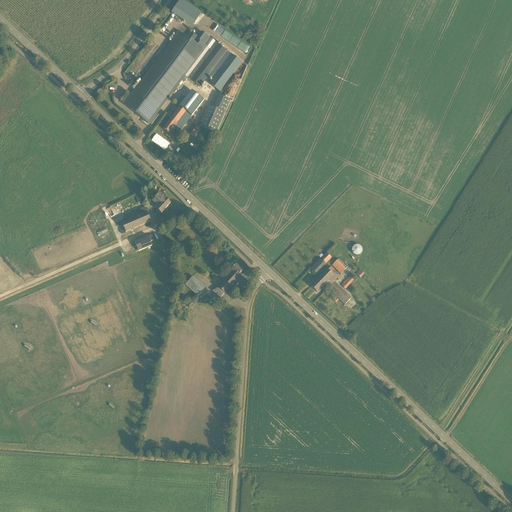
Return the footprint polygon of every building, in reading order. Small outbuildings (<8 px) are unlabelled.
[(180,0),(178,0),(170,14),(191,27),(200,12),(180,0)] [(156,114),(178,85),(204,51),(212,40),(202,32),(193,43),(179,32),(153,66),(132,95),(130,93),(122,103),(125,104),(124,105),(149,124),(149,123),(152,125),(159,115),(156,114)] [(252,48),(233,35),(229,42),(247,54),(252,48)] [(156,37),(125,79),(133,84),(156,53),(152,50),(159,40),(156,37)] [(227,51),(214,42),(187,78),(200,87),(227,51)] [(231,55),(209,84),(220,92),(242,63),(231,55)] [(203,102),(191,93),(163,129),(170,134),(174,129),(179,132),(203,102)] [(208,105),(199,125),(217,132),(230,100),(219,95),(214,107),(208,105)] [(158,207),(156,209),(161,214),(171,204),(160,193),(152,202),(158,207)] [(151,222),(145,207),(123,217),(125,220),(117,223),(122,234),(126,233),(151,222)] [(152,235),(135,242),(138,251),(152,246),(150,241),(154,240),(152,235)] [(352,249),(352,251),(352,252),(352,253),(353,254),(354,255),(355,255),(356,256),(357,256),(358,256),(359,255),(361,254),(361,253),(362,252),(362,251),(362,250),(362,249),(361,248),(361,247),(360,246),(359,246),(358,245),(356,245),(355,246),(353,247),(352,248),(352,249)] [(320,259),(314,265),(311,269),(316,274),(325,264),(331,257),(327,253),(321,259),(320,259)] [(339,260),(332,266),(341,274),(347,268),(339,260)] [(236,264),(212,290),(220,298),(239,277),(238,276),(243,271),(236,264)] [(333,276),(327,270),(311,287),(317,293),(322,288),(325,291),(326,290),(326,289),(327,288),(345,305),(351,299),(333,281),(339,276),(336,273),(333,276)] [(360,270),(356,274),(360,278),(365,274),(360,270)] [(351,275),(341,285),(345,289),(355,279),(351,275)] [(193,277),(185,285),(198,297),(205,288),(193,277)]
